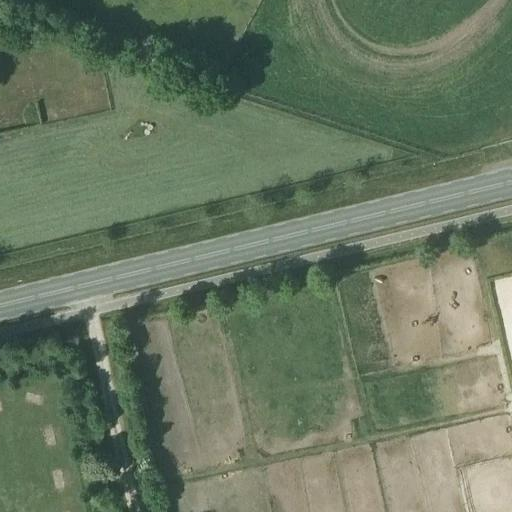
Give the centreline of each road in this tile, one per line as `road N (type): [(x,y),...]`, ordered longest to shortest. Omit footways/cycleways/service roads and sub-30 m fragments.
road 1 (primary): [(0,306),(511,182)]
road 2 (track): [(133,511),(93,326)]
